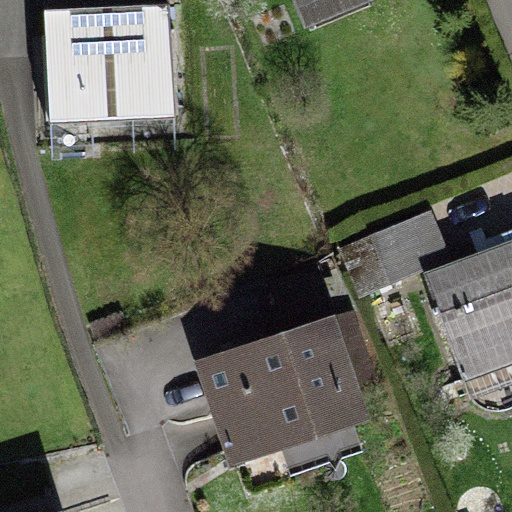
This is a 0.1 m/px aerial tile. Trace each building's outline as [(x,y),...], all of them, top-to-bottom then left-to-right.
[(288,0),(299,25),(362,0),(288,0)] [(185,159),(177,14),(64,20),(71,165),(185,159)] [(428,228),(363,247),(375,287),(440,267),(428,228)] [(511,247),(426,281),(462,375),(511,356),(511,247)] [(322,329),(199,374),(232,464),(355,419),(322,329)]
